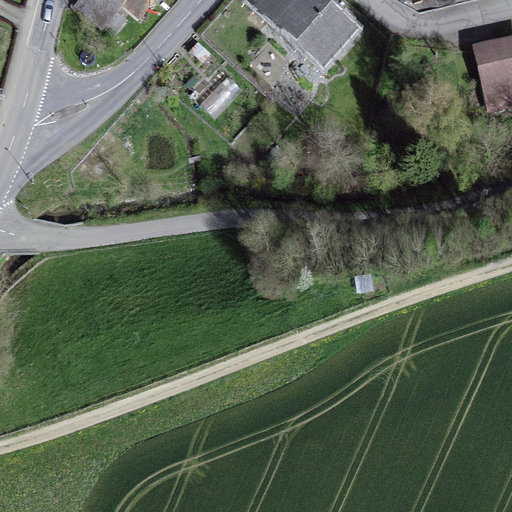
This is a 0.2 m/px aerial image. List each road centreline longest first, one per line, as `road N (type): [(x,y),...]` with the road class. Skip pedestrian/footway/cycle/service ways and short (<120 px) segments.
road 1 (track): [(0,447),(511,262)]
road 2 (unclassified): [(511,184),(404,212),(242,214),(60,238),(0,229)]
road 3 (residential): [(17,127),(117,85),(200,0)]
road 4 (residential): [(511,5),(422,23),(372,0)]
road 5 (tertiary): [(52,0),(17,127)]
